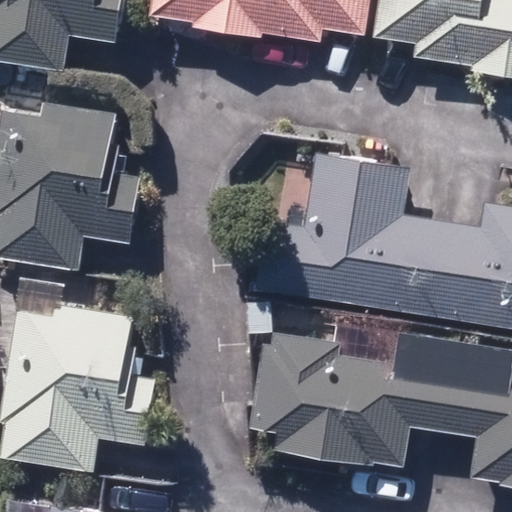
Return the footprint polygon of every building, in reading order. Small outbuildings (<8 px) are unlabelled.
[(0,0),(0,64),(65,75),(70,39),(114,46),(120,0),(0,0)] [(264,38),(321,48),(324,30),(364,37),(370,0),(154,0),(151,19),(195,27),(194,31),(263,43),(264,38)] [(511,0),(382,0),(377,42),(418,48),(417,63),(474,71),(473,76),(511,81),(511,0)] [(0,261),(80,273),(86,238),(132,245),(141,184),(107,179),(116,119),(40,108),(43,89),(17,84),(13,117),(3,115),(0,138),(0,261)] [(259,293),(511,331),(511,211),(487,208),(483,231),(404,220),(410,172),(318,157),(307,233),(268,228),(259,293)] [(2,463),(95,476),(100,438),(147,445),(156,384),(125,379),(133,323),(60,311),(58,322),(19,317),(2,426),(8,426),(2,463)] [(501,491),(511,491),(511,387),(510,387),(511,373),(511,354),(399,339),(394,369),(338,362),(340,352),(276,342),(273,354),(266,352),(254,435),(294,440),(291,460),(374,472),(376,465),(405,470),(411,431),(482,441),(477,480),(503,483),(501,491)] [(3,494),(3,511),(24,511),(24,493),(3,494)]
